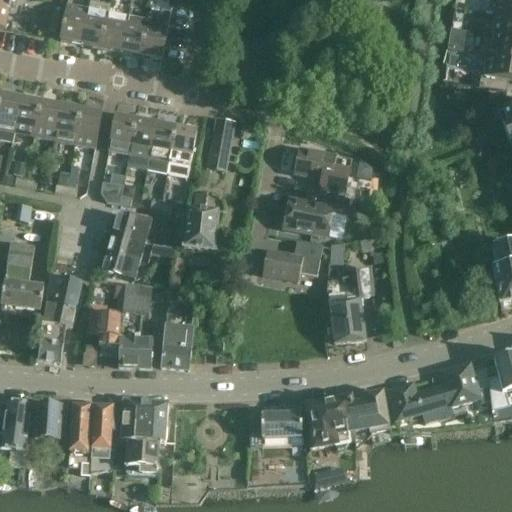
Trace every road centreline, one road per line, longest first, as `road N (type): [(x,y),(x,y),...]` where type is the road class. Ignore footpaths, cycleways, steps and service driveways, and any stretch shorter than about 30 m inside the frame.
road 1 (residential): [(511,333),(298,385),(144,390),(0,378)]
road 2 (residential): [(254,237),(277,123),(213,112),(188,98)]
road 3 (residential): [(113,83),(80,269)]
